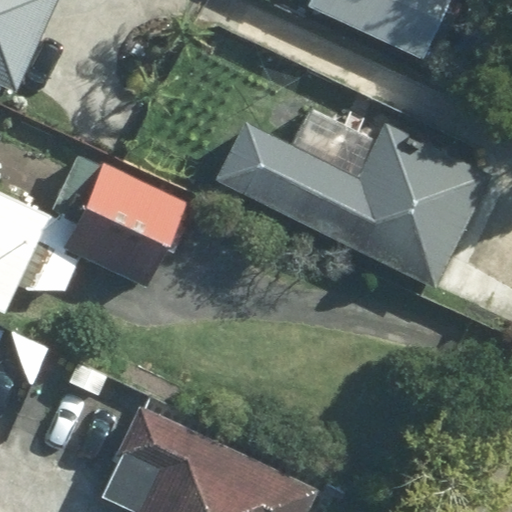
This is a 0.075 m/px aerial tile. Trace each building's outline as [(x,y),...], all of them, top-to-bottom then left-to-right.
[(0,0),(0,90),(10,95),(50,0),(0,0)] [(441,0),(299,0),(294,10),(412,64),(441,0)] [(345,183),(229,124),(199,182),(420,294),(478,181),(373,128),(345,183)] [(176,206),(92,166),(57,217),(54,253),(136,291),(176,206)] [(0,301),(39,217),(0,198),(0,301)] [(112,511),(299,511),(309,492),(130,408),(106,459),(111,461),(91,502),(112,511)]
